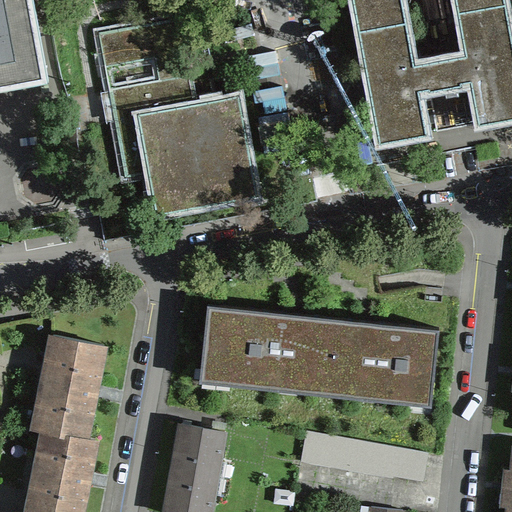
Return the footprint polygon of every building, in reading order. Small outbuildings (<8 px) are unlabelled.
[(0,0),(0,99),(45,91),(28,0),(0,0)] [(353,0),(381,149),(428,140),(420,96),(430,94),(431,97),(463,91),(463,88),(472,86),(481,130),(511,124),(511,37),(505,0),(353,0)] [(163,78),(110,87),(125,176),(135,174),(149,172),(156,212),(257,194),(240,98),(197,106),(181,19),(100,33),(106,65),(160,56),(163,78)] [(231,383),(279,388),(281,375),(308,378),(306,391),(355,396),(356,383),(383,386),(382,399),(419,403),(423,371),(435,372),(439,327),(366,319),(298,312),(219,304),(215,345),(203,343),(201,367),(232,370),(231,383)] [(51,430),(86,436),(93,398),(95,398),(96,391),(98,384),(96,383),(104,344),(59,335),(55,359),(48,358),(39,403),(46,404),(41,428),(44,428),(51,430)] [(173,467),(216,475),(224,430),(182,422),(175,456),(173,467)] [(89,470),(96,437),(86,436),(51,430),(48,446),(41,445),(32,490),(39,491),(35,508),(55,511),(80,511),(86,485),(88,485),(89,478),(90,471),(89,470)] [(301,458),(421,479),(422,474),(426,451),(307,430),(301,458)] [(209,511),(216,475),(173,467),(168,498),(165,511),(209,511)]
